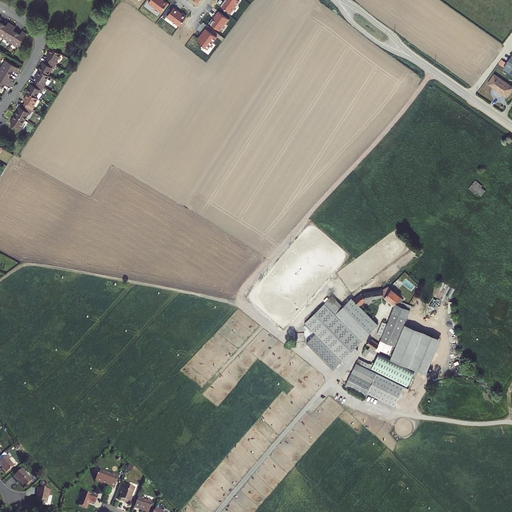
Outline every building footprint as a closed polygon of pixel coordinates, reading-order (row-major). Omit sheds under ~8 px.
[(149,0),(147,3),(160,13),(167,3),(162,0),(161,0),(149,0)] [(222,0),(220,3),(231,12),(240,1),(239,0),(222,0)] [(173,8),(165,17),(171,22),(171,21),(178,26),(185,18),(181,14),(180,15),(178,13),(178,12),(173,8)] [(229,20),(218,11),(209,23),(220,32),(229,20)] [(12,24),(8,22),(6,25),(3,23),(0,27),(0,36),(3,38),(12,24)] [(17,32),(14,30),(16,27),(12,24),(3,38),(11,42),(17,32)] [(217,37),(206,28),(198,39),(202,43),(201,44),(208,49),(217,37)] [(27,33),(23,31),(21,34),(17,32),(11,42),(18,47),(27,33)] [(54,61),(59,53),(50,47),(45,55),(47,56),(45,60),(54,65),(56,62),(54,61)] [(19,68),(5,60),(1,67),(11,74),(13,70),(17,72),(19,68)] [(52,68),(54,65),(45,60),(43,63),(41,61),(36,69),(38,70),(46,75),(51,67),(52,68)] [(11,74),(1,67),(0,68),(0,76),(10,83),(12,79),(9,77),(11,74)] [(42,83),(47,76),(46,75),(38,70),(33,77),(35,79),(33,82),(42,87),(44,84),(42,83)] [(10,83),(0,76),(0,86),(2,88),(4,85),(8,87),(10,83)] [(511,89),(496,77),(489,86),(507,100),(511,93),(511,89)] [(24,91),(26,92),(34,97),(39,89),(40,90),(42,87),(33,82),(31,85),(29,83),(24,91)] [(24,101),(22,104),(30,110),(32,106),(31,106),(35,98),(34,97),(26,92),(21,100),(24,101)] [(28,112),(30,110),(22,104),(20,107),(18,106),(13,114),(22,119),(27,112),(28,112)] [(10,123),(8,126),(17,131),(19,128),(17,127),(22,119),(13,114),(8,122),(10,123)] [(365,295),(357,302),(362,307),(369,301),(387,297),(396,304),(399,301),(404,305),(408,299),(389,285),(384,291),(365,295)] [(311,329),(331,309),(328,306),(333,300),(344,311),(346,308),(332,295),(305,323),(311,329)] [(381,326),(354,300),(346,308),(344,311),(333,300),(328,306),(331,309),(365,342),(381,326)] [(331,309),(311,329),(316,334),(343,360),(346,362),(365,342),(331,309)] [(395,312),(380,343),(373,339),(370,344),(372,346),(381,351),(382,350),(392,355),(396,345),(397,345),(404,329),(407,324),(409,319),(395,312)] [(407,324),(404,329),(397,345),(396,345),(392,355),(391,357),(426,374),(442,340),(407,324)] [(343,360),(316,334),(308,343),(335,369),(343,360)] [(391,357),(380,351),(371,368),(404,387),(407,388),(416,371),(391,357)] [(359,357),(346,385),(394,407),(404,387),(367,367),(369,362),(359,357)] [(5,454),(0,458),(0,467),(0,469),(3,473),(11,465),(6,459),(8,458),(5,454)] [(29,481),(19,469),(11,476),(16,482),(16,481),(22,487),(29,481)] [(110,474),(98,470),(96,474),(96,473),(93,481),(101,484),(101,483),(109,485),(108,487),(113,489),(117,475),(110,473),(110,474)] [(123,485),(118,499),(120,499),(119,501),(126,504),(127,502),(129,503),(131,498),(129,497),(132,488),(123,485)] [(37,494),(38,494),(37,500),(46,502),(48,496),(49,496),(51,491),(38,488),(37,494)] [(87,495),(80,493),(78,498),(79,498),(76,507),(84,510),(87,502),(93,504),(95,498),(87,495)] [(140,498),(136,496),(132,506),(139,509),(139,510),(143,511),(146,511),(150,501),(144,499),(143,500),(140,499),(140,498)]
